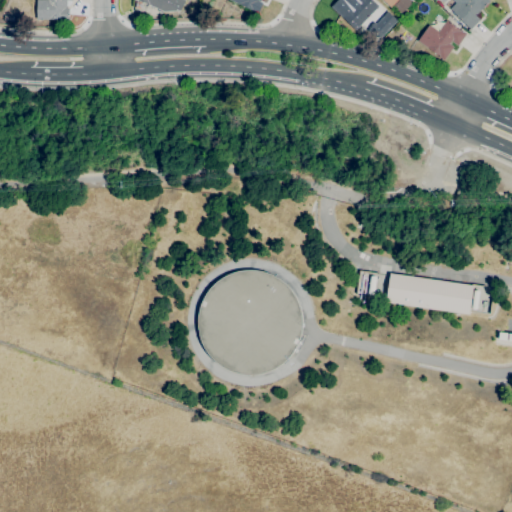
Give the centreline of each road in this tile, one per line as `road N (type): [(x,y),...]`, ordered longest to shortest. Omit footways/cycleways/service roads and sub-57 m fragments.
road 1 (secondary): [(466,100),(394,71),(282,42),(204,39)]
road 2 (secondary): [(105,73),(222,67),(363,88)]
road 3 (residential): [(455,126),(439,165),(419,187),(329,189)]
